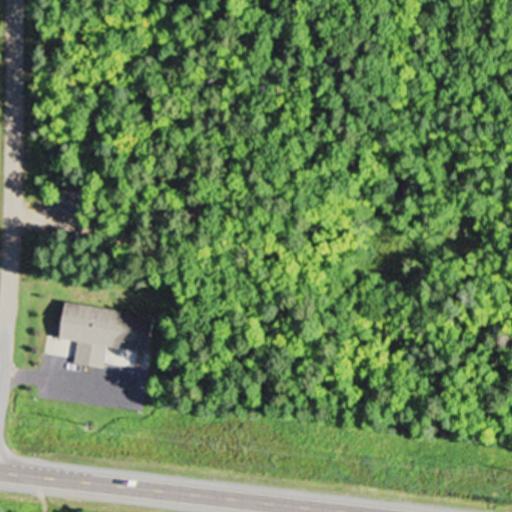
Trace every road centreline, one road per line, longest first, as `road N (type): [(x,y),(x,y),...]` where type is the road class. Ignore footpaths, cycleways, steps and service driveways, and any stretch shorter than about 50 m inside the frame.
road 1 (primary): [(375,511),(0,469)]
road 2 (residential): [(0,361),(11,244),(9,0)]
